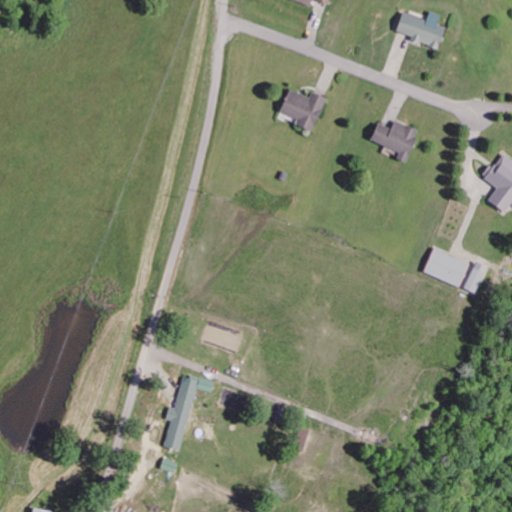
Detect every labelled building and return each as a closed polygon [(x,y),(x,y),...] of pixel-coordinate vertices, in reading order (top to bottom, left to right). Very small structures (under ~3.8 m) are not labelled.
[(399,14),(395,33),(410,37),(408,42),(439,49),(444,28),(437,26),(440,15),(427,13),(426,20),(399,14)] [(324,99),(310,93),(308,98),(287,90),(278,113),(296,120),(293,127),(311,134),(324,99)] [(399,153),(396,160),(405,163),(418,131),(393,122),(390,129),(375,124),(368,141),(399,153)] [(511,162),(500,154),(482,179),(496,189),(486,203),(503,215),(510,205),(511,206),(511,162)] [(458,288),(468,264),(432,250),(423,274),(458,288)] [(486,268),(474,263),(461,290),(473,295),(486,268)] [(194,390),(210,394),(213,384),(182,377),(175,410),(168,408),(165,420),(170,421),(163,449),(180,452),(194,390)] [(172,475),(176,464),(162,459),(158,470),(172,475)]
